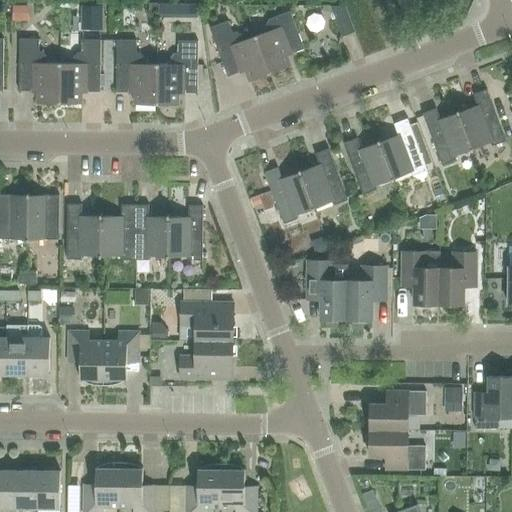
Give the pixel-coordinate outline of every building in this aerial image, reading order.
[(345,7),(330,7),(342,37),(355,32),(345,7)] [(31,10),(12,10),(12,25),(30,26),(31,10)] [(256,36),(270,74),(291,66),(287,56),(304,49),(290,12),(269,19),(266,25),(269,32),(256,36)] [(270,74),(256,36),(243,41),(241,35),(235,32),(232,33),(228,21),(210,28),(228,77),(240,72),(240,73),(245,71),(249,82),(270,74)] [(59,104),(60,64),(46,64),(46,57),(42,52),(39,52),(39,39),(20,39),(19,91),(32,91),(32,92),(37,92),(37,103),(59,104)] [(60,64),(59,104),(82,104),(82,93),(87,93),(87,92),(100,92),(101,40),(81,40),(81,53),(78,53),(73,57),(73,64),(60,64)] [(157,105),(157,65),(143,65),(143,58),(139,53),(136,53),(136,41),(117,40),(116,92),(129,93),(134,93),(134,105),(157,105)] [(157,65),(157,105),(179,105),(179,94),(184,94),(184,93),(197,93),(198,41),(178,41),(178,54),(175,54),(171,58),(171,65),(157,65)] [(492,146),(506,141),(486,89),(473,95),(477,106),(458,112),(472,149),(490,142),(492,146)] [(472,149),(458,112),(440,119),(436,108),(422,113),(442,165),(456,160),(454,156),(472,149)] [(414,176),(427,171),(407,119),(394,124),(398,135),(379,142),(394,178),(412,171),(414,176)] [(394,178),(379,142),(361,149),(357,138),(343,143),(363,195),(376,190),(375,186),(394,178)] [(334,206),(348,200),(328,149),(315,154),(319,165),(300,172),(314,208),(332,202),(334,206)] [(314,208),(300,172),(282,179),(278,168),(264,173),(284,224),(297,219),(296,215),(314,208)] [(0,239),(28,239),(29,195),(0,194),(0,239)] [(59,240),(59,195),(29,195),(28,239),(59,240)] [(101,255),(101,216),(81,216),(82,204),(67,204),(67,259),(81,259),(81,255),(101,255)] [(134,260),(135,205),(121,205),(121,216),(101,216),(101,255),(120,256),(120,260),(134,260)] [(149,217),(149,205),(135,205),(134,260),(149,260),(149,256),(168,256),(168,217),(149,217)] [(187,261),(202,261),(203,206),(188,205),(188,217),(168,217),(168,256),(188,256),(187,261)] [(439,304),(439,268),(425,268),(425,252),(402,252),(402,278),(414,279),(414,304),(439,304)] [(439,268),(439,304),(463,305),(464,279),(476,279),(476,253),(453,253),(453,269),(439,268)] [(307,261),(307,299),(321,300),(320,319),(346,319),(347,281),(348,265),(332,265),(332,261),(307,261)] [(347,281),(346,319),(372,319),(373,300),(386,300),(387,267),(362,267),(362,281),(347,281)] [(28,284),(28,271),(19,271),(19,284),(28,284)] [(28,284),(36,284),(37,271),(28,271),(28,284)] [(500,282),(485,285),(489,306),(503,304),(500,282)] [(18,301),(19,291),(7,291),(6,301),(18,301)] [(28,301),(41,301),(41,291),(28,291),(28,301)] [(234,303),(183,303),(181,303),(180,325),(196,325),(195,341),(233,341),(234,303)] [(28,326),(20,325),(20,338),(7,338),(6,371),(5,371),(6,372),(6,373),(7,375),(8,375),(9,375),(21,375),(22,371),(27,371),(29,326),(28,326)] [(42,329),(39,326),(29,326),(27,371),(27,372),(27,373),(28,374),(29,375),(30,375),(50,376),(50,338),(42,338),(42,329)] [(103,386),(104,341),(89,341),(89,332),(68,331),(68,363),(80,363),(80,380),(84,382),(85,382),(89,383),(92,384),(95,385),(99,385),(103,386)] [(104,341),(103,386),(109,385),(115,384),(121,383),(127,380),(127,372),(139,372),(139,363),(139,332),(118,332),(118,341),(104,341)] [(233,379),(233,341),(195,341),(195,357),(180,357),(180,379),(233,379)] [(511,417),(511,377),(488,377),(488,402),(475,402),(475,429),(498,429),(499,417),(511,417)] [(370,430),(408,431),(408,415),(426,415),(426,392),(386,391),(386,404),(370,404),(370,430)] [(408,446),(408,431),(370,430),(370,457),(386,457),(386,470),(425,470),(425,446),(408,446)] [(119,507),(119,462),(117,462),(113,463),(110,463),(107,464),(104,464),(100,466),(96,468),(96,485),(84,485),(83,511),(104,511),(104,507),(119,507)] [(143,485),(143,468),(140,467),(137,466),(134,465),(131,464),(128,463),(124,463),(119,462),(119,507),(133,507),(133,511),(154,511),(155,485),(143,485)] [(221,508),(221,464),(218,464),(214,464),(209,465),(203,467),(198,469),(198,486),(186,486),(185,511),(206,511),(207,508),(221,508)] [(245,486),(245,470),(241,468),(238,467),(233,465),(230,464),(226,464),(221,464),(221,508),(235,508),(235,511),(256,511),(257,487),(245,486)] [(13,471),(12,471),(1,471),(1,475),(0,474),(0,508),(16,508),(17,475),(17,474),(17,473),(16,472),(14,471),(13,471)] [(35,471),(34,471),(23,471),(22,475),(17,475),(16,508),(38,509),(38,475),(39,475),(39,474),(38,473),(37,472),(37,471),(36,471),(35,471)] [(38,475),(38,509),(60,509),(60,471),(44,471),(44,475),(39,475),(38,475)]
